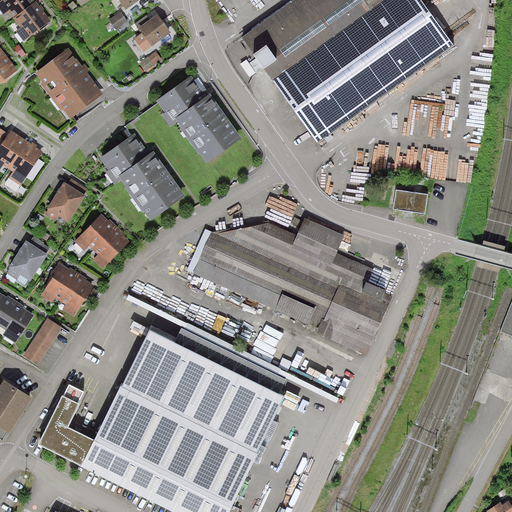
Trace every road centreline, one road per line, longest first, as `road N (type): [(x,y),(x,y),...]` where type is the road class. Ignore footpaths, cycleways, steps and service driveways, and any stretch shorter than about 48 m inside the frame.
road 1 (residential): [(290,164),(181,224),(128,267),(54,380)]
road 2 (residential): [(0,250),(81,135),(210,45)]
road 3 (residential): [(290,164),(340,215),(511,260)]
road 4 (residential): [(210,45),(290,164)]
